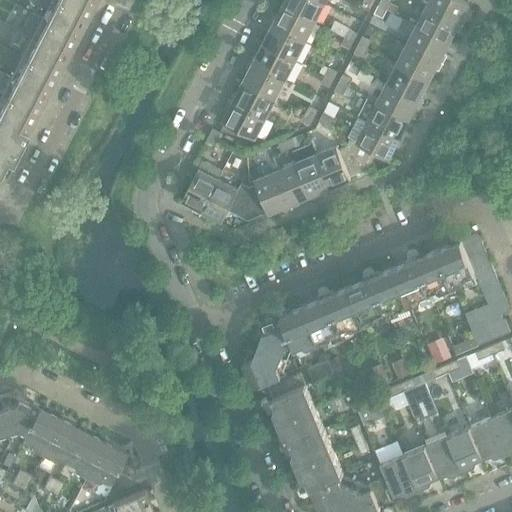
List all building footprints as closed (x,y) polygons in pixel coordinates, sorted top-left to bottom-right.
[(5,173),(87,16),(55,0),(0,106),(0,171),(5,173)] [(55,0),(87,16),(95,0),(55,0)] [(315,22),(325,3),(320,0),(285,0),(283,4),(315,22)] [(369,11),(373,3),(367,0),(364,0),(361,7),(369,11)] [(387,10),(391,2),(388,0),(380,0),(378,5),(387,10)] [(458,22),(469,2),(464,0),(429,0),(427,6),(458,22)] [(305,41),(315,22),(283,4),(273,24),(305,41)] [(383,18),(387,10),(378,5),(374,14),(383,18)] [(448,41),(458,22),(427,6),(417,25),(448,41)] [(295,60),(305,41),(273,24),(263,43),(295,60)] [(438,61),(448,41),(417,25),(407,45),(438,61)] [(353,41),(357,33),(349,29),(345,37),(353,41)] [(367,48),(371,40),(363,36),(358,44),(367,48)] [(349,49),(353,41),(345,37),(341,45),(349,49)] [(285,80),(295,60),(263,43),(253,62),(285,80)] [(363,57),(367,48),(358,44),(354,52),(363,57)] [(429,80),(438,61),(407,45),(397,64),(429,80)] [(275,99),(285,80),(253,62),(243,81),(275,99)] [(419,99),(429,80),(397,64),(387,83),(419,99)] [(333,79),(337,71),(329,67),(325,75),(333,79)] [(347,86),(351,78),(343,74),(339,82),(347,86)] [(329,88),(333,79),(325,75),(321,83),(329,88)] [(265,118),(275,99),(243,81),(233,100),(265,118)] [(343,95),(347,86),(339,82),(334,90),(343,95)] [(409,118),(419,99),(387,83),(377,102),(409,118)] [(255,138),(265,118),(233,100),(222,121),(255,138)] [(399,137),(409,118),(377,102),(367,121),(399,137)] [(313,118),(317,109),(310,105),(305,114),(313,118)] [(330,126),(335,117),(323,111),(319,120),(330,126)] [(309,125),(313,118),(305,114),(302,121),(309,125)] [(388,158),(399,137),(367,121),(357,141),(351,138),(347,145),(368,169),(377,152),(388,158)] [(217,140),(222,132),(213,128),(209,136),(217,140)] [(213,148),(217,140),(209,136),(205,144),(213,148)] [(299,145),(295,136),(287,140),(290,149),(299,145)] [(290,149),(287,140),(278,143),(282,152),(290,149)] [(239,151),(242,144),(237,142),(234,149),(239,151)] [(368,169),(347,145),(339,149),(337,145),(316,154),(329,187),(351,178),(350,177),(368,169)] [(329,187),(316,154),(296,163),(309,195),(329,187)] [(202,210),(219,178),(222,171),(219,167),(207,161),(202,161),(199,168),(182,200),(202,210)] [(309,195),(296,163),(275,172),(288,204),(309,195)] [(288,204),(275,172),(255,180),(257,183),(249,186),(248,220),(268,211),(269,212),(288,204)] [(248,220),(249,186),(242,183),(239,189),(219,178),(202,210),(222,220),(228,209),(248,220)] [(475,232),(460,238),(466,254),(484,246),(479,234),(475,232)] [(466,275),(474,271),(473,269),(466,254),(460,238),(459,235),(451,238),(450,240),(451,242),(438,248),(453,285),(465,280),(466,276),(466,275)] [(484,246),(466,254),(473,269),(491,261),(486,251),(484,246)] [(453,285),(438,248),(424,254),(423,251),(421,250),(414,253),(407,257),(406,259),(407,261),(394,266),(409,303),(420,298),(422,294),(422,293),(437,286),(438,288),(441,289),(453,285)] [(491,261),(473,269),(474,271),(479,284),(497,276),(491,261)] [(409,303),(394,266),(380,272),(379,270),(377,269),(365,274),(363,275),(362,277),(363,279),(349,285),(364,322),(376,317),(378,313),(378,312),(385,308),(393,305),(394,307),(398,308),(409,303)] [(497,276),(479,284),(485,299),(503,291),(497,276)] [(364,322),(349,285),(335,291),(334,289),(332,288),(320,293),(318,294),(317,296),(318,298),(305,304),(320,341),(332,336),(334,332),(333,330),(349,324),(349,325),(353,327),(364,322)] [(487,304),(465,313),(475,337),(478,344),(510,331),(505,317),(503,318),(501,313),(503,313),(507,311),(509,306),(505,296),(487,304)] [(320,341),(305,304),(291,309),(290,307),(288,306),(273,312),(272,314),(273,317),(259,323),(263,332),(258,346),(288,358),(291,348),(304,343),(305,344),(309,346),(320,341)] [(451,356),(443,337),(427,344),(436,363),(451,356)] [(456,354),(478,345),(478,344),(475,337),(452,346),(456,354)] [(505,348),(502,341),(488,346),(492,354),(505,348)] [(315,406),(305,384),(300,372),(288,377),(284,368),(288,358),(258,346),(252,359),(243,363),(253,387),(257,385),(258,388),(266,391),(278,421),(315,406)] [(492,354),(488,346),(475,352),(479,359),(492,354)] [(343,369),(338,358),(329,362),(334,373),(343,369)] [(461,367),(457,359),(444,365),(447,373),(461,367)] [(333,373),(328,360),(320,364),(323,370),(325,376),(333,373)] [(422,369),(419,362),(408,366),(411,373),(422,369)] [(410,373),(406,363),(395,367),(399,377),(410,373)] [(320,364),(308,369),(311,375),(323,370),(320,364)] [(426,382),(447,373),(444,365),(422,374),(426,382)] [(390,381),(383,366),(374,370),(380,385),(390,381)] [(323,370),(311,375),(313,381),(325,376),(323,370)] [(429,390),(426,382),(422,374),(401,383),(404,390),(408,399),(429,390)] [(404,390),(401,383),(387,389),(390,396),(404,390)] [(382,399),(379,392),(364,398),(367,406),(382,399)] [(24,435),(39,408),(18,396),(13,406),(0,409),(0,413),(7,434),(17,431),(24,435)] [(367,406),(364,398),(351,404),(354,411),(367,406)] [(333,450),(324,428),(315,406),(278,421),(297,465),(333,450)] [(511,407),(492,416),(507,452),(511,450),(511,407)] [(43,454),(61,419),(39,408),(24,435),(22,439),(31,443),(30,445),(31,448),(43,454)] [(507,452),(492,416),(469,425),(484,458),(491,455),(492,456),(495,457),(507,452)] [(66,461),(83,430),(61,419),(43,454),(53,460),(58,458),(58,457),(66,461)] [(363,437),(358,424),(350,427),(356,441),(363,437)] [(484,458),(469,425),(448,434),(463,471),(474,466),(476,463),(475,461),(484,458)] [(86,476),(104,441),(83,430),(66,461),(73,465),(73,466),(74,471),(86,476)] [(463,471),(448,434),(426,444),(439,476),(447,473),(448,475),(451,476),(463,471)] [(369,450),(363,437),(356,441),(361,454),(369,450)] [(135,473),(130,455),(104,441),(86,476),(96,481),(100,480),(109,484),(116,470),(126,476),(135,473)] [(439,476),(426,444),(404,453),(418,490),(430,485),(432,481),(431,480),(439,476)] [(342,510),(355,481),(344,476),(333,450),(297,465),(302,477),(309,495),(311,495),(313,495),(319,509),(329,505),(342,510)] [(7,451),(1,463),(9,466),(15,455),(7,451)] [(418,490),(404,453),(380,463),(394,495),(403,492),(403,493),(407,494),(418,490)] [(28,483),(32,476),(20,469),(16,476),(28,483)] [(51,492),(57,479),(50,475),(43,488),(51,492)] [(24,491),(28,483),(16,476),(12,484),(24,491)] [(386,511),(383,504),(390,501),(381,478),(364,485),(355,481),(342,510),(346,511),(386,511)] [(58,496),(64,483),(57,479),(51,492),(58,496)] [(153,511),(144,489),(111,503),(115,511),(114,511),(153,511)]
